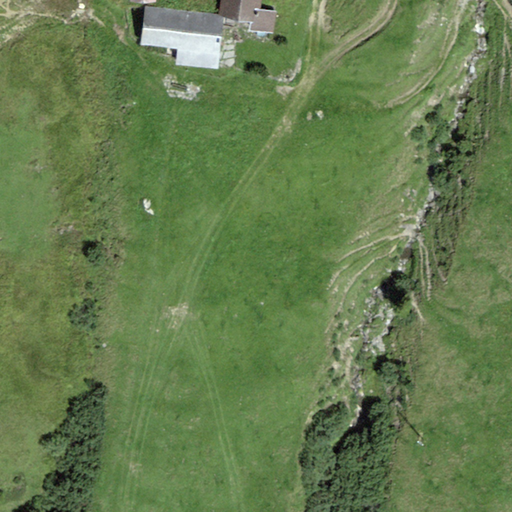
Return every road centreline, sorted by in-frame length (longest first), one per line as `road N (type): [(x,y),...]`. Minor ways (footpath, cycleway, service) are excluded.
road 1 (track): [(306,83),(152,347),(135,413),(130,511)]
road 2 (track): [(390,0),(371,30),(306,83)]
